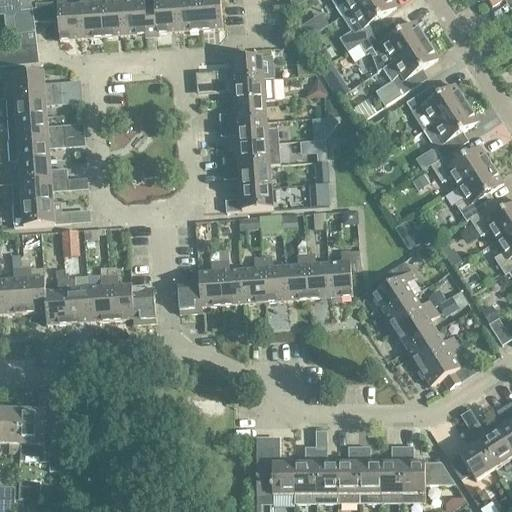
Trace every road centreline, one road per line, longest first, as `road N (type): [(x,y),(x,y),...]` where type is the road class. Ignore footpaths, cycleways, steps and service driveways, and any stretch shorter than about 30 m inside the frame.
road 1 (residential): [(167,352),(258,387),(318,424),(427,419),(511,368)]
road 2 (residential): [(158,218),(108,207),(99,82),(105,66)]
road 3 (residential): [(158,218),(187,211),(191,193),(183,59)]
road 4 (residential): [(167,352),(119,367),(0,372)]
road 5 (residential): [(511,122),(434,0)]
road 6 (residential): [(167,352),(158,218)]
